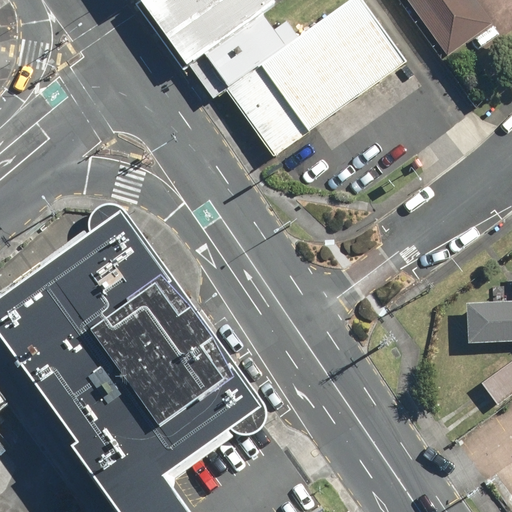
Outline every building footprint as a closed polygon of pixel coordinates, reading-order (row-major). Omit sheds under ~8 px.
[(222,42),(280,0),(165,0),(206,54),(222,42)] [(355,0),(286,51),(226,94),(274,159),(406,64),(359,0),(355,0)] [(407,0),(449,58),(496,24),(479,0),(407,0)] [(201,59),(226,94),(286,51),(260,16),(201,59)] [(178,511),(165,492),(262,426),(119,217),(0,298),(0,355),(107,511),(178,511)] [(511,396),(511,299),(468,301),(470,341),(511,339),(511,362),(483,383),(499,405),(511,396)] [(0,412),(10,403),(0,390),(0,412)]
